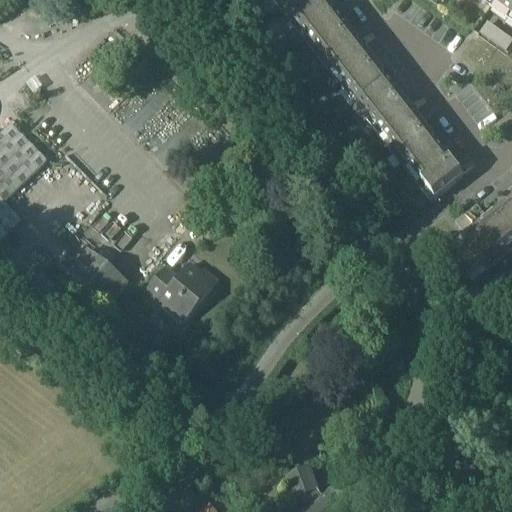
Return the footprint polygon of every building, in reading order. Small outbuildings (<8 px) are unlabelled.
[(276,0),(307,40),(335,18),(328,8),(331,6),(326,0),(276,0)] [(511,0),(485,0),(511,18),(511,0)] [(335,18),(307,40),(360,108),(388,86),(379,73),(382,71),(372,58),(365,49),(362,46),(355,37),(346,25),(343,27),(335,18)] [(487,25),(479,36),(488,42),(496,31),(487,25)] [(366,29),(355,37),(362,46),(373,38),(366,29)] [(375,41),(365,49),(372,58),(376,55),(382,50),(375,41)] [(388,86),(360,108),(407,168),(436,146),(429,138),(432,135),(423,123),(415,114),(413,111),(406,102),(401,96),(398,98),(388,86)] [(410,99),(406,102),(413,111),(423,103),(416,93),(410,99)] [(426,106),(415,114),(423,123),(426,120),(433,115),(426,106)] [(0,246),(23,225),(5,206),(47,164),(11,127),(0,138),(0,246)] [(436,146),(407,168),(433,202),(462,180),(465,178),(462,174),(455,165),(452,161),(449,163),(437,148),(436,146)] [(459,162),(455,165),(462,174),(472,166),(465,157),(459,162)] [(453,248),(443,256),(451,266),(446,270),(453,278),(457,274),(465,284),(511,247),(511,209),(508,205),(499,212),(497,209),(484,218),(475,225),(472,228),(463,235),(459,238),(451,244),(453,248)] [(476,208),(467,215),(475,225),(484,218),(476,208)] [(464,217),(455,225),(458,228),(463,235),(472,228),(464,217)] [(87,253),(61,284),(101,317),(127,286),(87,253)] [(165,271),(144,296),(183,327),(215,288),(190,267),(178,281),(165,271)] [(471,295),(465,300),(470,307),(476,302),(471,295)] [(108,329),(100,339),(109,347),(117,337),(108,329)] [(321,501),(314,492),(316,492),(308,469),(285,477),(293,499),(304,495),(312,507),(305,511),(349,511),(336,491),(321,501)]
